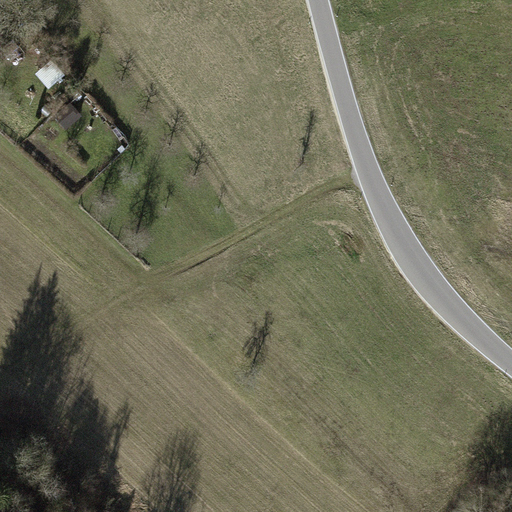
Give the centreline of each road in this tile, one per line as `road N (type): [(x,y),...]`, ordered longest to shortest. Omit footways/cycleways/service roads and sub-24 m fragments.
road 1 (track): [(0,121),(154,260),(198,257),(367,169)]
road 2 (tertiary): [(511,356),(447,301),(404,249),(367,169),(321,0)]
road 3 (track): [(0,427),(154,260)]
